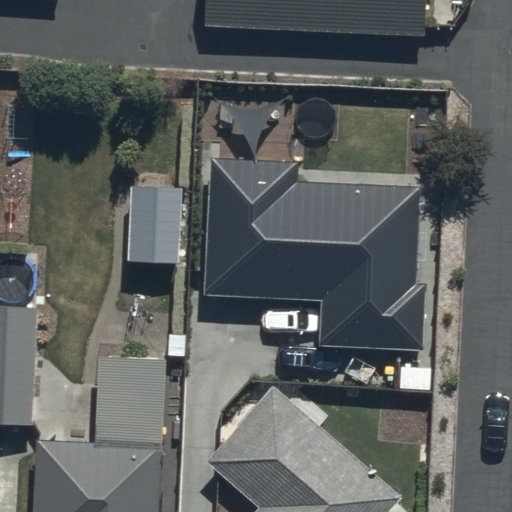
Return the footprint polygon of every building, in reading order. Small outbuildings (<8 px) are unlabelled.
[(423,32),(424,0),(202,0),(202,23),(423,32)] [(294,157),(206,155),(203,290),(319,292),(318,341),(422,343),(423,277),(416,277),(417,183),(294,181),(294,157)] [(178,258),(180,181),(129,180),(127,256),(178,258)] [(0,419),(33,420),(37,303),(0,301),(0,419)] [(155,511),(161,358),(97,356),(94,433),(35,431),(31,511),(155,511)] [(382,511),(400,492),(273,382),(270,380),(206,455),(259,501),(249,511),(382,511)]
